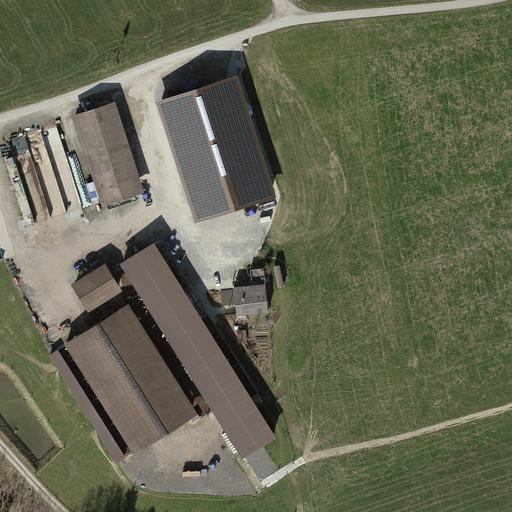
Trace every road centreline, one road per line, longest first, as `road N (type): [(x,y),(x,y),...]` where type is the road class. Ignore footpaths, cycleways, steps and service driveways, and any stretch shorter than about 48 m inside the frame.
road 1 (track): [(485,0),(267,26),(0,118)]
road 2 (track): [(117,79),(152,199),(25,247)]
road 3 (track): [(0,166),(56,337)]
road 4 (track): [(299,511),(287,417),(274,389)]
